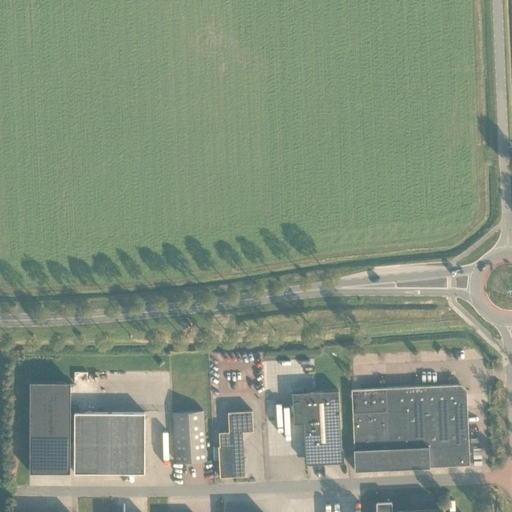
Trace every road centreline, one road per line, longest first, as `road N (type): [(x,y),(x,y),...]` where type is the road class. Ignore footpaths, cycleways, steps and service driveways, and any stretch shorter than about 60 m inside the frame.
road 1 (unclassified): [(22,490),(511,476)]
road 2 (primary): [(0,319),(128,313),(371,284)]
road 3 (tertiary): [(509,250),(498,0)]
